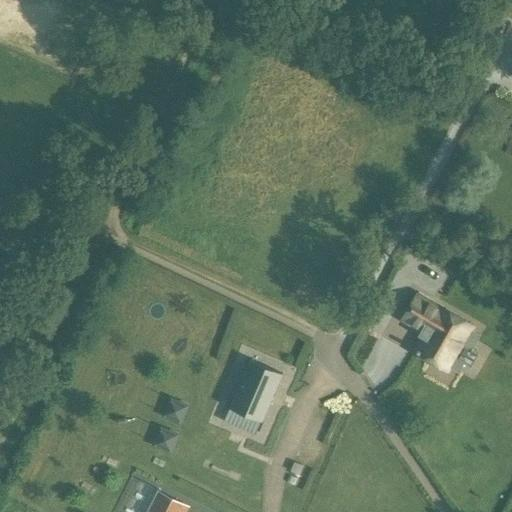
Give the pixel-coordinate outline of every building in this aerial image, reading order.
[(475,327),(445,309),(443,311),(420,297),(406,320),(425,331),(424,333),(425,337),(427,338),(419,352),(450,370),(457,358),(462,357),(466,350),(465,345),(475,327)] [(252,359),(251,358),(230,407),(231,407),(231,406),(263,420),(262,421),(263,421),(285,373),(284,373),(283,374),(252,360),(252,359)] [(181,423),(188,404),(164,395),(157,413),(181,423)] [(157,425),(150,444),(172,451),(178,432),(157,425)] [(185,511),(188,507),(156,491),(145,511),(185,511)]
